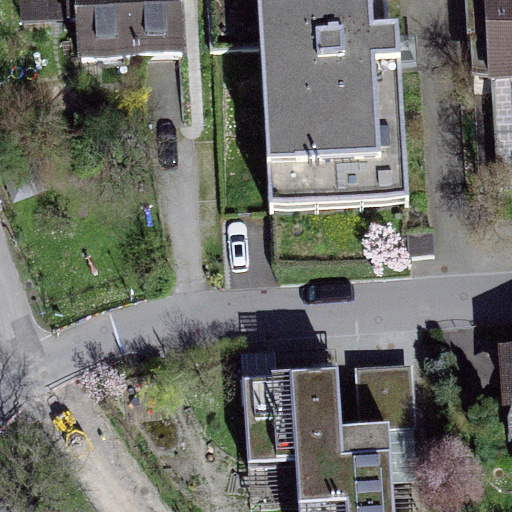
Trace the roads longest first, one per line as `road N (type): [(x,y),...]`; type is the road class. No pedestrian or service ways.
road 1 (residential): [(144,326),(511,296)]
road 2 (unknown): [(216,317),(186,0)]
road 3 (residential): [(144,326),(76,350),(0,401)]
